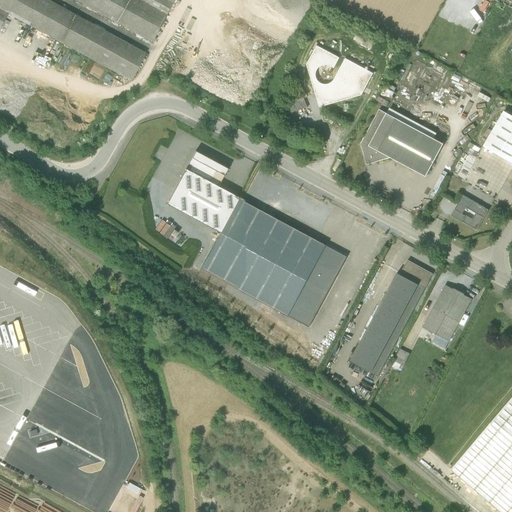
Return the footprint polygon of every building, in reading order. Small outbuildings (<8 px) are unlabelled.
[(144,54),(45,0),(0,0),(0,27),(7,15),(130,81),(144,54)] [(174,0),(72,0),(151,42),(174,0)] [(511,0),(502,0),(498,8),(503,11),(506,6),(511,9),(511,0)] [(370,37),(367,36),(366,37),(358,32),(355,38),(366,44),(370,37)] [(361,95),(373,74),(345,59),(335,79),(333,82),(330,84),(327,85),(324,85),(320,83),(316,79),(315,76),(316,71),(318,68),(321,66),(325,65),(327,65),(334,68),(339,58),(317,46),(307,65),(319,107),(361,95)] [(289,101),(293,111),(309,105),(305,95),(289,101)] [(444,144),(380,110),(364,138),(361,144),(367,164),(390,158),(426,177),(444,144)] [(511,114),(503,110),(482,147),(511,164),(511,114)] [(219,233),(238,199),(217,187),(226,169),(195,151),(187,164),(191,166),(188,171),(184,169),(165,204),(219,233)] [(488,210),(463,195),(451,215),(477,231),(488,210)] [(238,199),(219,233),(200,269),(309,326),(347,257),(238,199)] [(378,376),(433,273),(408,260),(400,275),(397,273),(349,362),(378,376)] [(370,273),(375,275),(380,264),(375,261),(370,273)] [(432,342),(445,349),(472,299),(464,295),(464,294),(453,288),(453,289),(445,285),(422,327),(436,335),(432,342)] [(400,349),(391,366),(398,370),(401,365),(403,366),(410,354),(400,349)] [(511,511),(511,397),(451,470),(501,511),(511,511)]
